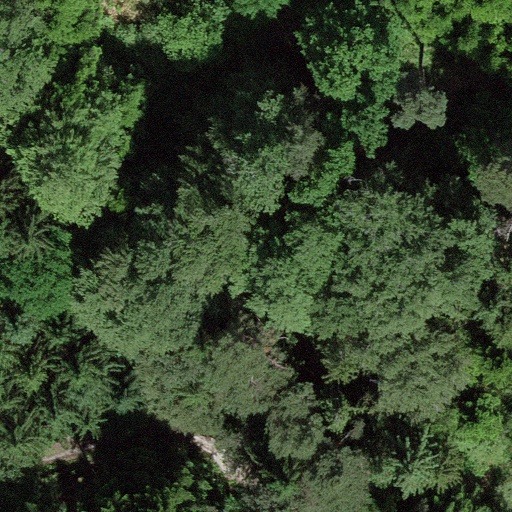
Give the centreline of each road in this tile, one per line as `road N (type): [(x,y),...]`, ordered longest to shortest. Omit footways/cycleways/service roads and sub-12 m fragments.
road 1 (track): [(0,51),(205,404)]
road 2 (track): [(284,511),(205,404),(0,465)]
